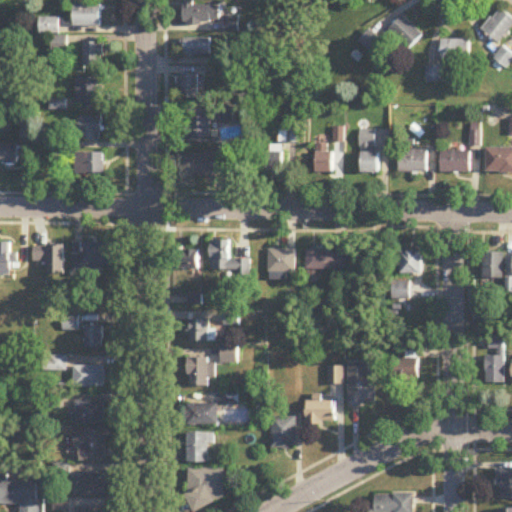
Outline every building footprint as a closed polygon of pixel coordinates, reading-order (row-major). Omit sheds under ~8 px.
[(185,23),(222,23),(222,5),(185,5),(185,23)] [(74,27),(102,27),(102,6),(74,6),(74,27)] [(511,29),(511,18),(501,9),(483,30),(500,44),(511,29)] [(409,50),(423,36),(403,16),(389,31),(409,50)] [(59,20),(40,20),(40,35),(59,35),(59,20)] [(212,56),(212,39),(185,39),(185,56),(212,56)] [(441,40),(441,61),(470,61),(470,40),(441,40)] [(103,44),(84,44),(84,67),(103,67),(103,44)] [(511,63),(511,54),(504,48),(495,60),(507,70),(511,63)] [(444,83),(444,67),(427,67),(427,83),(444,83)] [(183,100),(207,100),(207,75),(183,75),(183,100)] [(100,79),(76,79),(76,104),(100,104),(100,79)] [(101,118),(79,118),(79,141),(101,141),(101,118)] [(212,140),(212,118),(186,118),(186,140),(212,140)] [(375,131),(361,131),(361,174),(379,174),(379,153),(375,153),(375,131)] [(18,146),(0,146),(0,165),(18,166),(18,146)] [(333,173),(333,152),(328,152),(328,146),(317,146),(317,173),(333,173)] [(260,172),(283,172),(283,147),(271,147),(271,153),(260,153),(260,172)] [(511,150),(486,150),(486,175),(511,175),(511,150)] [(427,173),(427,151),(399,151),(399,173),(427,173)] [(440,174),(470,174),(470,153),(440,153),(440,174)] [(104,175),(104,154),(75,155),(76,176),(104,175)] [(185,179),(226,179),(226,156),(185,156),(185,179)] [(0,275),(11,275),(11,263),(18,263),(18,255),(12,255),(12,244),(0,243),(0,275)] [(231,243),(212,243),(212,276),(251,276),(251,261),(231,261),(231,243)] [(111,245),(72,245),(72,277),(94,277),(94,268),(111,268),(111,245)] [(64,275),(64,247),(34,247),(34,263),(48,263),(48,275),(64,275)] [(179,271),(199,271),(199,251),(179,251),(179,271)] [(296,251),(270,251),(270,281),(296,281),(296,251)] [(307,274),(349,275),(349,253),(307,252),(307,274)] [(423,275),(423,252),(402,252),(402,275),(423,275)] [(504,254),(484,254),(484,280),(504,280),(504,254)] [(393,300),(410,300),(410,283),(393,283),(393,300)] [(212,343),(212,331),(210,331),(210,322),(190,322),(190,343),(212,343)] [(103,349),(103,327),(84,327),(84,349),(103,349)] [(486,355),(486,384),(505,384),(504,337),(488,337),(488,355),(486,355)] [(422,342),(407,342),(407,361),(396,361),(396,381),(422,381),(422,342)] [(237,365),(237,348),(222,348),(222,365),(237,365)] [(65,371),(65,357),(50,357),(50,371),(65,371)] [(216,379),(216,361),(189,361),(189,388),(210,388),(210,379),(216,379)] [(349,407),(376,407),(376,373),(369,373),(369,364),(349,364),(349,407)] [(105,389),(105,367),(73,367),(73,389),(105,389)] [(75,425),(105,425),(105,403),(75,403),(75,425)] [(335,403),(307,403),(307,425),(335,425),(335,403)] [(218,426),(218,405),(187,405),(187,426),(218,426)] [(295,419),(271,419),(271,450),(295,450),(295,419)] [(105,432),(80,432),(80,461),(105,461),(105,432)] [(188,434),(188,464),(212,464),(212,434),(188,434)] [(511,500),(511,470),(499,470),(499,500),(511,500)] [(189,508),(224,508),(224,471),(189,471),(189,508)] [(105,474),(74,474),(74,497),(105,497),(105,474)] [(0,506),(20,506),(19,511),(38,511),(38,484),(0,483),(0,506)] [(414,511),(415,497),(375,497),(375,511),(414,511)]
